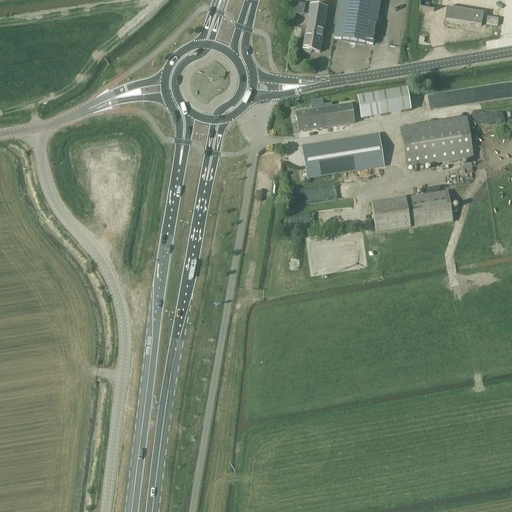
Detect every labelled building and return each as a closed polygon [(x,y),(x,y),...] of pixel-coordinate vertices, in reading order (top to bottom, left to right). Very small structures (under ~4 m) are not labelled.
[(339,0),(333,38),(349,41),(351,44),(355,45),(357,42),(373,45),(376,25),(378,16),(380,0),(339,0)] [(420,0),(419,9),(433,11),(434,0),(420,0)] [(301,29),(300,36),(305,37),(302,50),(303,50),(304,52),(309,53),(311,51),(319,52),(327,8),(310,5),(306,29),(301,29)] [(445,20),(481,26),(483,14),(446,8),(445,20)] [(486,24),(497,26),(498,19),(487,17),(486,24)] [(511,83),(495,84),(495,96),(511,95),(511,83)] [(407,90),(357,98),(361,120),(410,112),(407,90)] [(459,105),(457,90),(429,93),(430,108),(459,105)] [(298,132),(353,123),(350,105),(323,109),(322,100),(311,102),(312,111),(295,114),(298,132)] [(406,168),(473,157),(466,117),(400,128),(406,168)] [(307,179),(383,167),(378,135),(302,147),(307,179)] [(376,234),(453,222),(448,191),(371,203),(376,234)] [(290,213),(291,228),(333,225),(332,210),(290,213)]
